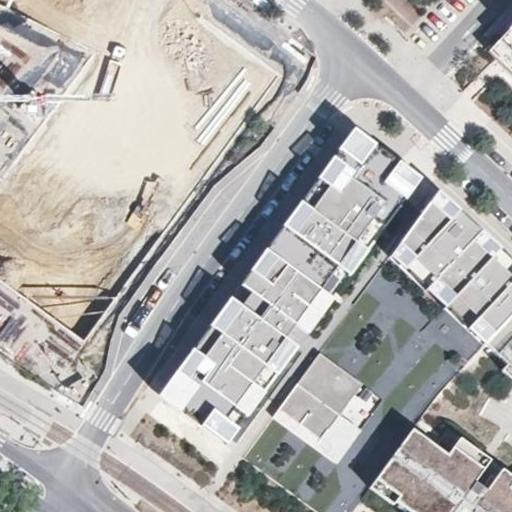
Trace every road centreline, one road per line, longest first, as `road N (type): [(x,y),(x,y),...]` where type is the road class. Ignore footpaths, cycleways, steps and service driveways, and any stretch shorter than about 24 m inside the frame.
road 1 (residential): [(359,59),(68,464)]
road 2 (residential): [(407,100),(511,200)]
road 3 (residential): [(499,0),(407,100)]
